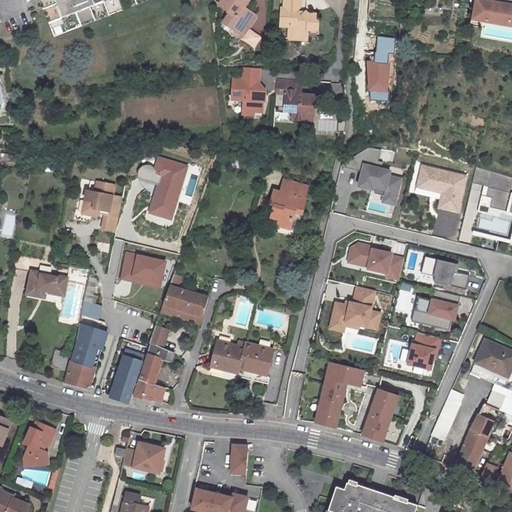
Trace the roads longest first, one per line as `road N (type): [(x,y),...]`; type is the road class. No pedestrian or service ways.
road 1 (residential): [(286,434),(334,218),(503,258),(408,467)]
road 2 (unknown): [(101,411),(106,296),(124,189)]
road 3 (tertiary): [(172,422),(101,411),(0,377)]
road 4 (residential): [(216,288),(172,422)]
road 5 (tertiary): [(408,467),(286,434)]
